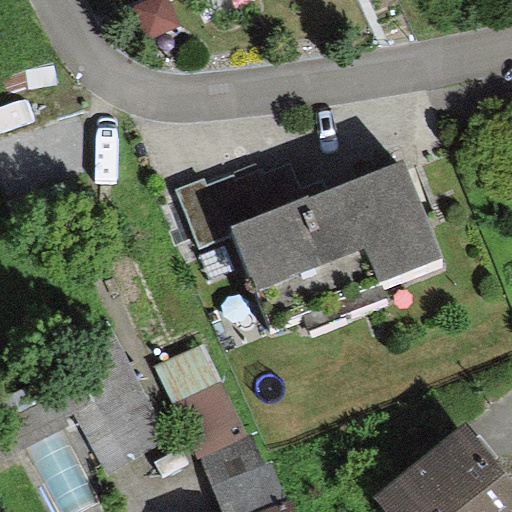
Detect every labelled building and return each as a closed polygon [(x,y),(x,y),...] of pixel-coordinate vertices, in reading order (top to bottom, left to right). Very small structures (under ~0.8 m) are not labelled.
[(251,0),(208,0),(216,16),(251,0)] [(442,267),(405,171),(306,210),(235,238),(272,332),(307,318),(313,334),(388,305),(382,290),(442,267)] [(235,238),(306,210),(292,174),(262,186),(258,176),(205,197),(199,185),(176,194),(200,252),(235,238)] [(166,437),(107,324),(49,354),(80,415),(108,468),(166,437)] [(202,346),(157,368),(200,458),(246,437),(202,346)] [(511,511),(511,483),(464,426),(372,503),(379,511),(511,511)] [(223,511),(252,511),(284,499),(268,464),(264,466),(251,436),(246,437),(200,458),(223,511)] [(298,511),(291,495),(284,499),(252,511),(298,511)]
